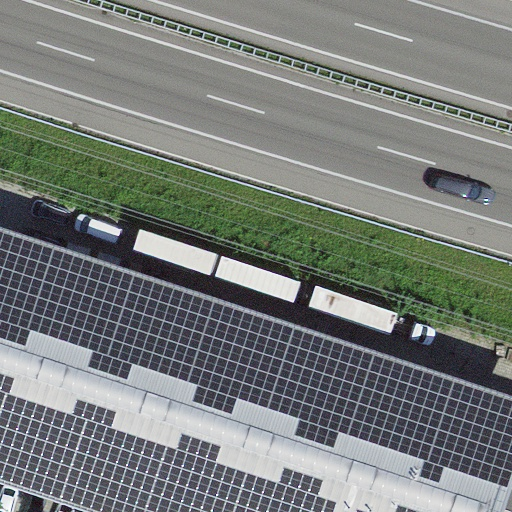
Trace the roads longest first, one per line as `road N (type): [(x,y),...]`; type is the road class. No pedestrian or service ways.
road 1 (motorway): [(0,34),(511,190)]
road 2 (motorway): [(511,68),(282,0)]
